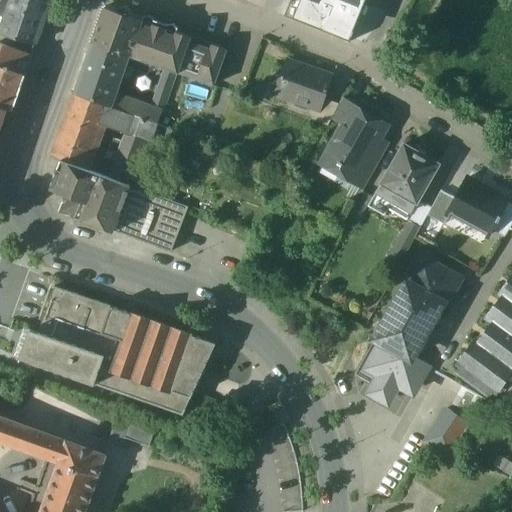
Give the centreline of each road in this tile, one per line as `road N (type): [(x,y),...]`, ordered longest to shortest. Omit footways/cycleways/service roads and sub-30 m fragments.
road 1 (tertiary): [(334,511),(317,421),(281,359),(243,321),(205,297),(73,251),(25,214)]
road 2 (residential): [(511,159),(390,91),(363,59),(209,0)]
road 3 (tertiary): [(25,214),(25,166),(86,0)]
